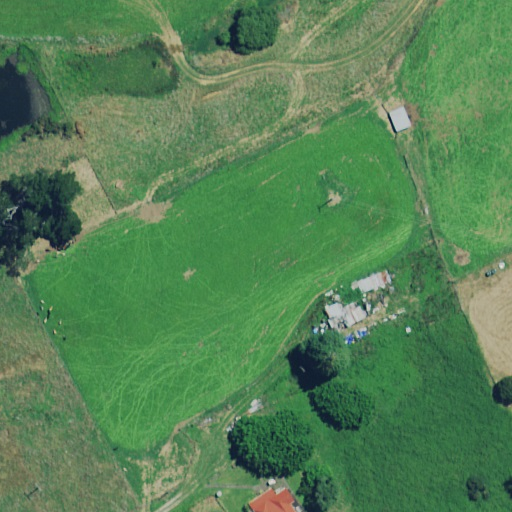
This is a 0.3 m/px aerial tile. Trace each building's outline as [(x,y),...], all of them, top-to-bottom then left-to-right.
[(404,106),(388,113),(396,132),(412,125),(404,106)] [(387,272),(356,284),(361,295),(392,283),(387,272)] [(338,306),(333,308),(325,313),(329,320),(326,321),(335,337),(339,335),(346,331),(345,330),(365,319),(359,308),(356,310),(352,305),(341,311),(338,306)] [(289,468),(284,457),(273,462),(278,473),(289,468)] [(271,488),(249,503),(255,511),(295,511),(290,505),(295,501),(287,489),(276,496),(271,488)]
